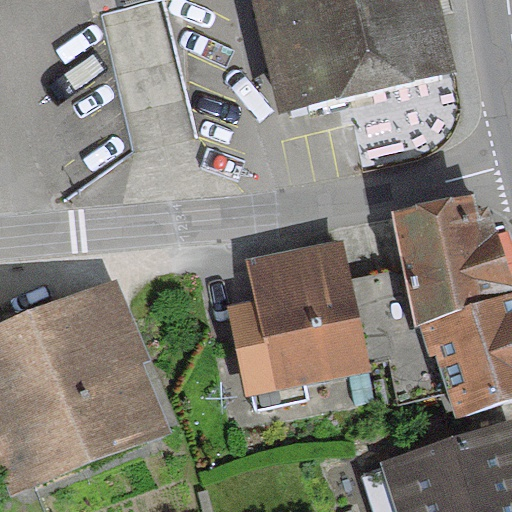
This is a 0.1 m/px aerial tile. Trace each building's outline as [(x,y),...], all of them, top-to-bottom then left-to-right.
[(251,0),(280,124),(456,83),(437,0),(251,0)] [(414,337),(422,334),(511,309),(511,288),(498,238),(491,218),(478,221),(475,208),(465,210),(389,225),(400,274),(414,337)] [(511,240),(510,234),(498,238),(511,288),(511,240)] [(345,248),(249,267),(256,303),(228,309),(247,403),(371,378),(369,366),(352,283),(345,248)] [(400,274),(352,283),(369,366),(386,360),(400,409),(447,396),(439,366),(431,369),(422,334),(414,337),(400,274)] [(146,361),(115,282),(0,327),(0,479),(8,499),(172,434),(143,362),(146,361)] [(447,396),(456,432),(511,416),(511,309),(422,334),(431,369),(439,366),(447,396)] [(511,511),(511,425),(381,467),(394,511),(511,511)]
